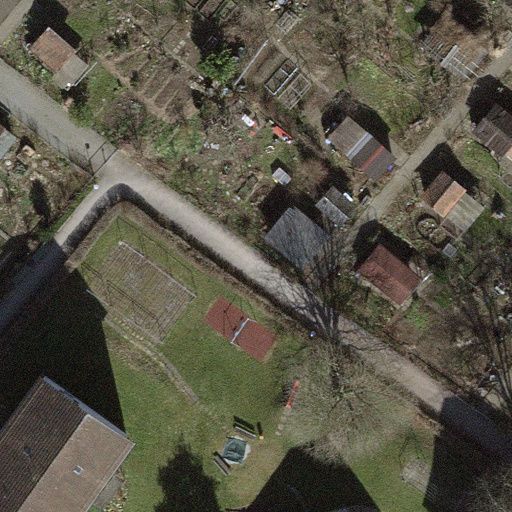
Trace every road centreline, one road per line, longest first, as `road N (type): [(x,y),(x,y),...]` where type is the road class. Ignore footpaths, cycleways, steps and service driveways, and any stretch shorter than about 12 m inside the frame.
road 1 (track): [(113,174),(511,457)]
road 2 (track): [(113,174),(0,87)]
